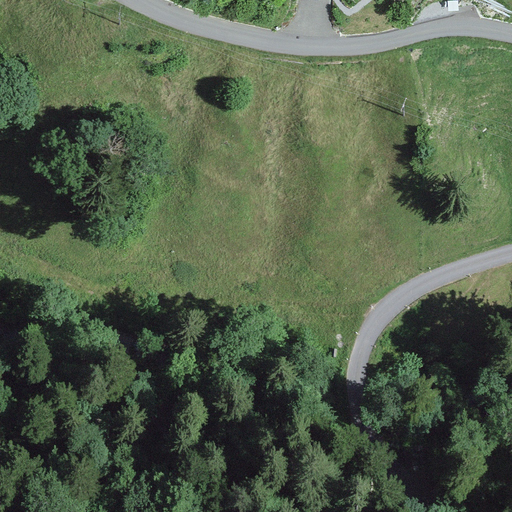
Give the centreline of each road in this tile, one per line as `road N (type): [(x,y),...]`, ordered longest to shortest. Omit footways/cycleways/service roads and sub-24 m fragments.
road 1 (track): [(511,34),(464,26),(382,42),(295,46),(185,22),(141,0)]
road 2 (track): [(368,439),(216,419),(103,422),(44,408),(0,426)]
road 3 (unclassified): [(424,511),(368,439),(357,368),(363,345),(375,321),(409,290),(511,254)]
